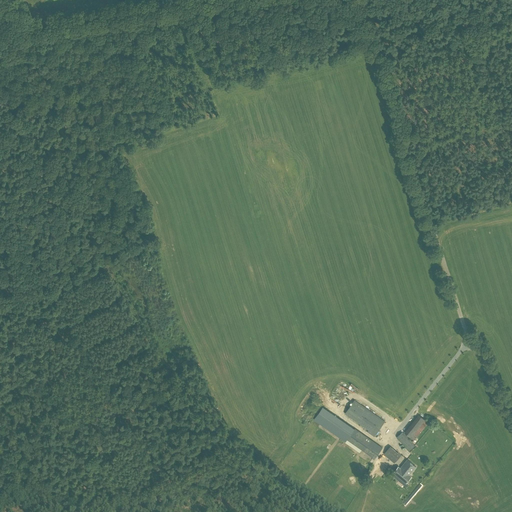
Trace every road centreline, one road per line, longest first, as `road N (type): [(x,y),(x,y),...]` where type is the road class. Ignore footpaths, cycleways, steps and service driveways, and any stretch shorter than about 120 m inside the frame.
road 1 (unclassified): [(511,420),(462,328),(356,0)]
road 2 (track): [(162,3),(225,116),(126,149)]
road 3 (track): [(185,0),(0,31)]
road 4 (track): [(106,511),(233,450)]
road 5 (track): [(115,11),(174,132)]
road 6 (unknown): [(469,339),(390,440)]
